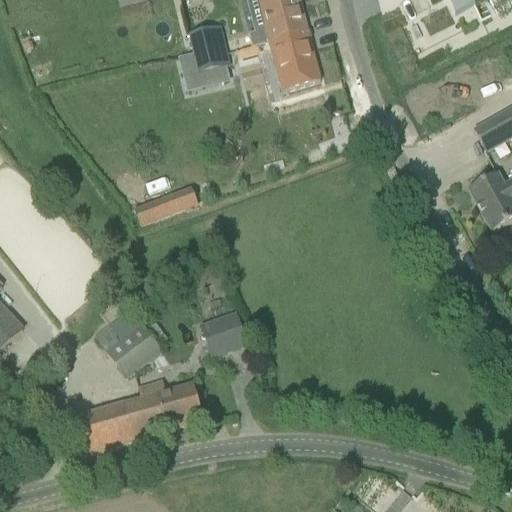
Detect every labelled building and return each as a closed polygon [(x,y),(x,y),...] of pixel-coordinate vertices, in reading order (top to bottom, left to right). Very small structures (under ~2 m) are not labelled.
[(254,36),(248,38),(252,52),(269,47),(307,37),(297,0),(256,0),(266,33),(254,36)] [(447,0),(456,16),(454,17),(454,19),(473,10),(474,9),(470,0),(485,0),(487,2),(488,1),(489,1),(490,0),(447,0)] [(135,36),(142,61),(181,49),(174,25),(164,28),(157,4),(121,15),(128,38),(135,36)] [(193,58),(224,50),(219,30),(188,38),(193,58)] [(307,37),(269,47),(282,97),(320,85),(307,37)] [(198,77),(229,69),(224,50),(193,58),(198,77)] [(256,67),(241,71),(245,84),(259,80),(256,67)] [(486,156),(511,141),(511,112),(474,134),(486,156)] [(511,184),(503,190),(497,179),(468,195),(491,236),(511,223),(511,184)] [(176,199),(133,215),(139,231),(182,215),(176,199)] [(0,353),(22,334),(0,309),(0,353)] [(126,384),(162,357),(130,315),(93,342),(126,384)] [(211,361),(245,349),(234,320),(201,331),(211,361)] [(163,396),(160,385),(138,392),(141,402),(63,424),(74,462),(202,426),(191,388),(163,396)]
